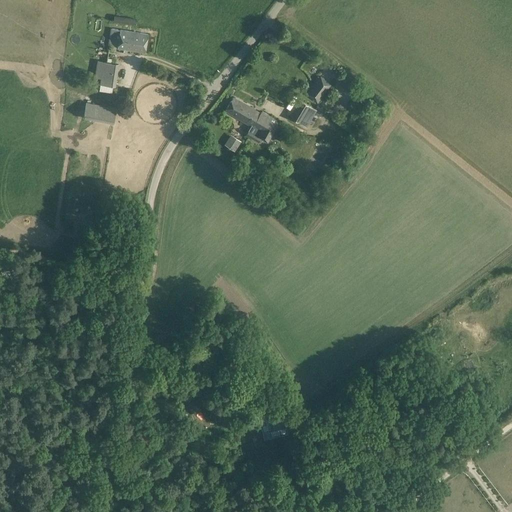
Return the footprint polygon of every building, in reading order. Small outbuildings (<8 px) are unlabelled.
[(147,34),(111,29),(109,46),(123,48),(124,50),(144,53),(147,34)] [(106,62),(98,60),(95,77),(101,78),(100,82),(116,85),(119,64),(106,62)] [(317,102),(325,92),(315,84),(307,94),(317,102)] [(256,108),(235,96),(227,109),(247,122),(253,113),(256,114),(259,110),(256,108)] [(315,109),(299,100),(289,116),(305,126),(315,109)] [(117,108),(87,102),(83,117),(113,124),(117,108)] [(247,122),(252,125),(246,135),(259,142),(262,137),(268,141),(281,121),(264,110),(262,112),(259,110),(256,114),(253,113),(247,122)] [(239,144),(230,137),(226,143),(235,149),(239,144)] [(286,427),(282,411),(264,415),(268,431),(286,427)] [(296,463),(285,467),(286,468),(287,472),(298,469),(296,463)] [(231,467),(225,475),(235,482),(241,474),(231,467)]
